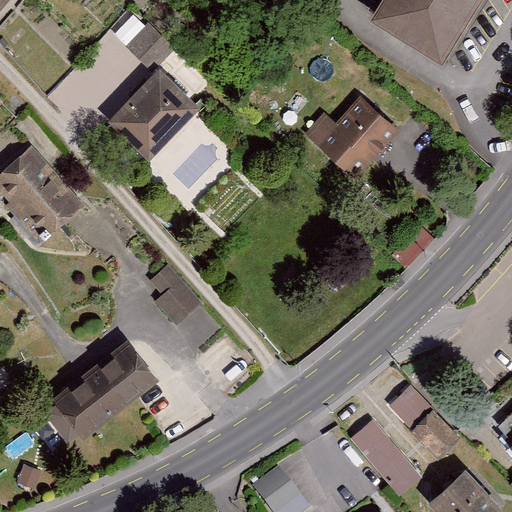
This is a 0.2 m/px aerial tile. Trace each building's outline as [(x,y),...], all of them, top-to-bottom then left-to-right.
[(0,0),(0,15),(12,0),(0,0)] [(391,0),(380,18),(454,63),(456,60),(493,0),(391,0)] [(149,25),(127,49),(153,73),(175,50),(149,25)] [(113,123),(156,163),(206,109),(163,70),(113,123)] [(310,138),(360,183),(403,135),(365,101),(342,127),(330,116),(310,138)] [(36,145),(0,176),(0,189),(13,205),(8,208),(45,250),(92,209),(36,145)] [(406,265),(434,237),(420,224),(393,252),(406,265)] [(155,304),(175,327),(203,303),(171,266),(151,284),(163,297),(155,304)] [(49,418),(71,446),(85,435),(90,440),(164,382),(132,343),(57,402),(62,408),(49,418)] [(411,386),(390,406),(444,460),(465,439),(411,386)] [(372,420),(351,441),(404,496),(426,475),(372,420)] [(20,483),(34,490),(41,475),(27,468),(20,483)] [(290,468),(254,490),(267,511),(313,511),(317,510),(290,468)] [(511,511),(511,507),(475,471),(441,506),(446,511),(511,511)]
